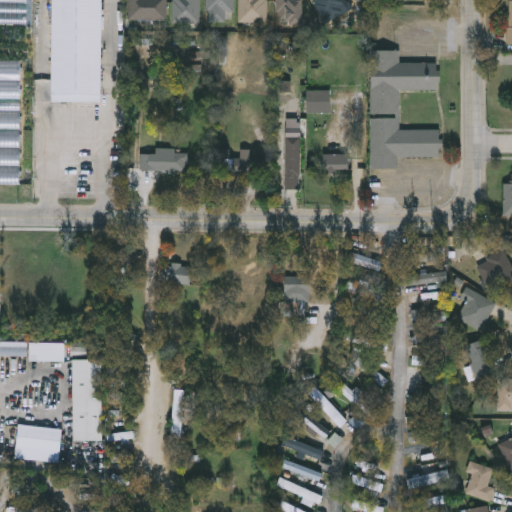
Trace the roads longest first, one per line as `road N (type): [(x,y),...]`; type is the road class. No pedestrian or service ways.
road 1 (tertiary): [(473,0),(472,192),(468,209),(445,223),(0,219)]
road 2 (residential): [(400,511),(402,225)]
road 3 (residential): [(402,425),(343,446),(336,511)]
